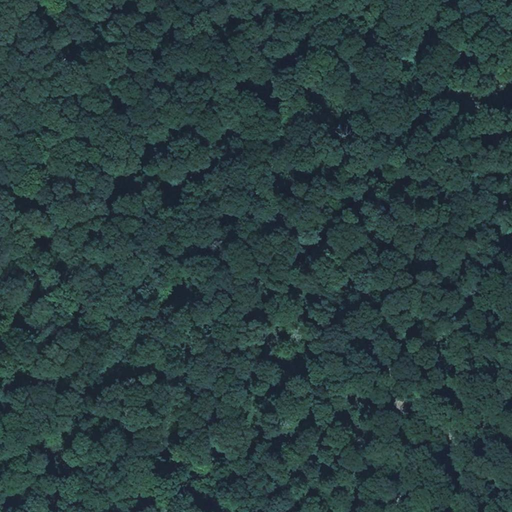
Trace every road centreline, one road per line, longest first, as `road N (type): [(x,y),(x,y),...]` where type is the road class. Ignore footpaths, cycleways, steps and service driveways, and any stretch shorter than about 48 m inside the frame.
road 1 (track): [(327,511),(511,215)]
road 2 (track): [(511,380),(262,511)]
